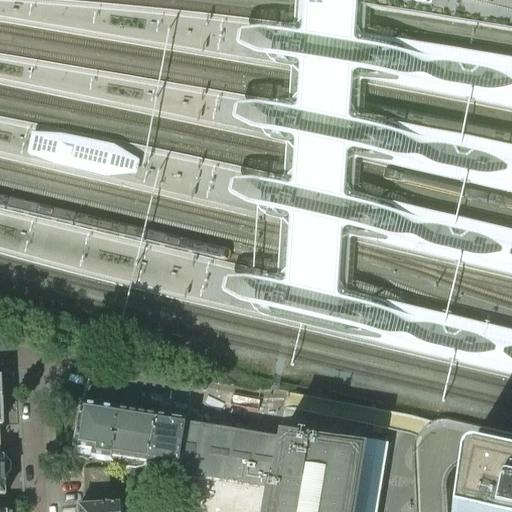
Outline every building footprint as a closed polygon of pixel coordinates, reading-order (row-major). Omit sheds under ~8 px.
[(296,0),(297,30),(319,34),(325,29),(326,14),(316,13),(317,1),(317,0),(296,0)] [(135,174),(137,168),(138,161),(113,150),(33,134),(30,145),(28,155),(76,167),(77,166),(109,174),(110,169),(135,174)] [(90,459),(109,462),(117,412),(80,406),(76,429),(77,429),(73,451),(73,456),(75,459),(88,461),(90,459)] [(154,418),(117,412),(109,462),(110,462),(111,460),(146,466),(154,418)] [(145,472),(172,476),(182,422),(154,418),(146,466),(145,469),(145,472)] [(185,423),(182,422),(172,476),(175,477),(171,500),(241,511),(351,511),(361,453),(305,444),(305,443),(278,438),(278,442),(184,427),(185,423)] [(6,459),(1,459),(0,459),(0,496),(4,497),(3,479),(6,479),(11,473),(11,464),(6,459)] [(452,511),(511,511),(511,470),(485,464),(471,461),(468,461),(466,461),(464,462),(462,463),(461,464),(460,465),(459,467),(458,468),(458,470),(455,488),(452,511)] [(109,480),(109,473),(109,469),(85,471),(86,482),(109,480)] [(109,480),(86,482),(86,493),(110,491),(109,480)] [(110,502),(110,491),(86,493),(87,504),(110,502)]
